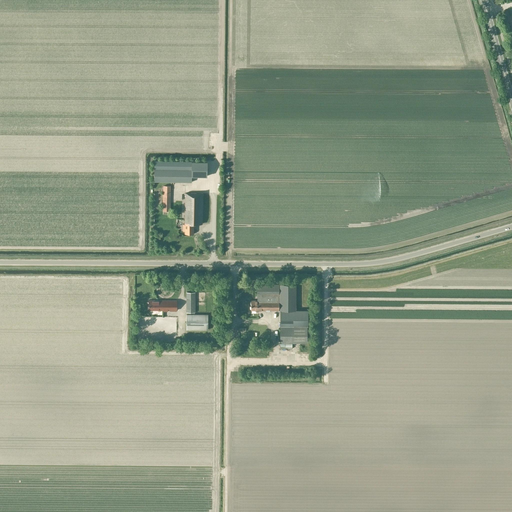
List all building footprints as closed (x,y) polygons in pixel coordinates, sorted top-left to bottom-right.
[(154,161),(154,181),(191,182),(192,162),(154,161)] [(207,162),(192,162),(191,176),(207,176),(207,162)] [(170,211),(171,186),(163,185),(162,211),(170,211)] [(185,231),(185,233),(193,233),(194,224),(201,224),(202,193),(186,193),(185,225),(186,225),(186,227),(184,227),(184,231),(185,231)] [(308,310),(295,310),(295,284),(256,284),(256,296),(257,296),(257,300),(251,300),(251,310),(265,310),(270,310),(280,310),(280,343),(307,343),(307,326),(308,326),(308,310)] [(186,312),(195,312),(195,292),(186,292),(186,312)] [(177,310),(177,300),(149,300),(149,310),(163,310),(168,310),(177,310)] [(208,330),(208,314),(186,314),(186,330),(208,330)]
